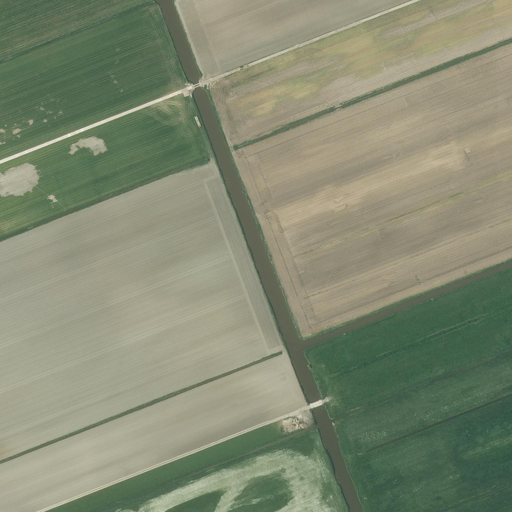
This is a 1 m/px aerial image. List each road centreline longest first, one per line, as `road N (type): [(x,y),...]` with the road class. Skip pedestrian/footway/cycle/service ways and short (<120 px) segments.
road 1 (track): [(0,162),(417,0)]
road 2 (track): [(43,511),(323,402)]
